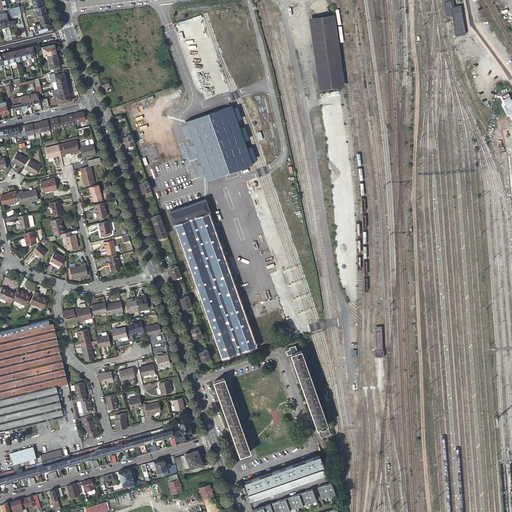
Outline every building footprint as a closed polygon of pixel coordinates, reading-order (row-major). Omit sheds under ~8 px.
[(41,0),(31,0),(33,8),(44,6),(44,5),(43,5),(41,0)] [(455,7),(453,0),(451,0),(447,1),(449,15),(455,14),(459,34),(468,32),(463,5),(455,7)] [(20,13),(18,6),(8,9),(10,15),(20,13)] [(44,6),(33,8),(33,9),(35,8),(36,16),(48,14),(47,14),(46,14),(44,6)] [(48,14),(36,16),(36,17),(38,16),(40,25),(50,22),(48,14)] [(329,16),(312,19),(321,88),(339,85),(329,16)] [(0,28),(15,25),(14,21),(8,22),(7,18),(0,19),(0,28)] [(321,88),(312,19),(309,19),(318,88),(321,88)] [(54,27),(52,22),(50,22),(40,25),(33,26),(34,33),(45,31),(45,33),(52,31),(54,27)] [(42,47),(44,56),(47,55),(56,53),(54,44),(42,47)] [(35,56),(33,46),(25,48),(27,58),(35,56)] [(27,58),(25,48),(19,50),(22,59),(27,58)] [(22,59),(19,50),(13,51),(15,61),(22,59)] [(13,51),(7,53),(9,62),(15,61),(13,51)] [(7,53),(1,54),(3,64),(9,62),(7,53)] [(47,55),(48,62),(58,60),(56,53),(47,55)] [(58,60),(48,62),(50,69),(53,68),(54,71),(60,70),(58,60)] [(60,70),(54,71),(54,75),(56,81),(66,79),(64,72),(61,73),(60,70)] [(67,86),(66,79),(56,81),(57,88),(67,86)] [(110,82),(102,84),(104,92),(108,90),(107,87),(111,85),(110,82)] [(67,86),(57,88),(59,95),(69,93),(67,86)] [(38,99),(37,93),(12,99),(13,105),(19,103),(28,102),(32,101),(38,99)] [(71,101),(69,93),(59,95),(56,96),(55,96),(56,104),(71,101)] [(28,102),(19,103),(20,108),(21,108),(28,107),(29,113),(32,113),(31,108),(30,108),(28,102)] [(497,113),(504,111),(502,102),(495,104),(497,113)] [(253,164),(232,106),(186,123),(207,181),(253,164)] [(85,120),(83,111),(73,113),(75,122),(85,120)] [(64,116),(61,117),(63,126),(66,125),(66,126),(74,124),(72,114),(64,115),(64,116)] [(63,126),(61,117),(57,118),(57,117),(49,119),(52,129),(60,127),(60,126),(63,126)] [(35,123),(37,132),(41,131),(41,132),(49,130),(47,120),(38,122),(39,122),(35,123)] [(25,131),(26,135),(34,133),(37,132),(35,123),(32,124),(32,123),(23,125),(25,131)] [(21,132),(19,126),(13,127),(15,136),(21,134),(21,132)] [(10,136),(8,128),(1,130),(3,137),(10,136)] [(136,144),(133,135),(126,137),(129,146),(136,144)] [(61,153),(62,155),(66,154),(65,152),(79,149),(76,139),(59,143),(61,153)] [(61,153),(59,143),(46,146),(48,157),(61,153)] [(81,148),(83,156),(83,158),(90,157),(90,155),(96,154),(94,145),(87,146),(81,148)] [(12,160),(22,166),(28,157),(17,151),(12,160)] [(25,166),(36,173),(41,164),(30,158),(25,166)] [(88,162),(89,167),(101,164),(100,159),(88,162)] [(95,184),(91,167),(81,169),(85,186),(95,184)] [(53,189),(57,188),(55,176),(50,177),(51,178),(41,181),(43,190),(53,188),(53,189)] [(153,192),(149,182),(143,185),(146,194),(153,192)] [(23,189),(19,190),(22,202),(39,198),(36,187),(32,188),(32,186),(29,186),(30,189),(23,190),(23,189)] [(103,200),(99,186),(89,188),(91,196),(93,195),(94,197),(93,197),(94,203),(103,200)] [(4,204),(19,200),(17,190),(1,194),(4,204)] [(54,213),(59,212),(62,211),(60,199),(50,201),(51,205),(52,205),(54,213)] [(246,307),(212,214),(207,200),(171,213),(224,361),(260,348),(246,307)] [(107,216),(105,203),(95,206),(98,218),(107,216)] [(217,212),(212,214),(246,307),(251,305),(217,212)] [(28,213),(19,215),(21,227),(31,225),(28,213)] [(169,236),(162,215),(153,218),(159,239),(169,236)] [(51,218),(55,233),(61,231),(65,231),(63,225),(62,225),(61,220),(62,220),(61,216),(51,218)] [(112,232),(109,221),(99,224),(101,235),(102,235),(110,233),(112,232)] [(34,229),(25,232),(26,236),(22,237),(22,238),(23,243),(24,244),(37,241),(34,229)] [(72,232),(71,229),(65,231),(61,231),(62,235),(65,235),(68,249),(79,246),(75,231),(72,232)] [(173,248),(169,237),(162,240),(166,251),(173,248)] [(116,253),(113,241),(107,242),(103,243),(104,248),(107,247),(109,255),(116,253)] [(39,242),(34,248),(42,255),(47,249),(39,242)] [(55,250),(51,258),(61,264),(64,259),(63,259),(64,255),(55,250)] [(116,256),(108,258),(110,265),(111,270),(120,268),(119,264),(118,264),(116,256)] [(73,276),(88,272),(86,261),(81,261),(82,263),(70,266),(73,276)] [(181,273),(178,264),(172,266),(175,275),(181,273)] [(7,304),(10,305),(13,299),(16,292),(2,287),(0,292),(0,296),(8,301),(7,304)] [(21,290),(18,288),(16,292),(13,299),(26,305),(30,295),(26,293),(21,291),(21,290)] [(35,291),(30,302),(44,308),(48,298),(38,294),(39,292),(35,291)] [(192,303),(189,294),(183,297),(185,305),(192,303)] [(138,300),(136,300),(138,312),(148,309),(145,296),(138,298),(138,300)] [(138,312),(136,300),(133,301),(132,299),(125,301),(128,314),(138,312)] [(121,302),(105,305),(107,312),(107,315),(123,312),(121,302)] [(105,305),(105,303),(97,305),(98,305),(96,306),(95,305),(91,306),(92,310),(93,315),(107,312),(105,305)] [(76,310),(78,321),(85,320),(92,318),(90,310),(89,307),(85,308),(84,304),(80,305),(81,309),(76,310)] [(62,312),(64,321),(75,319),(73,309),(62,312)] [(51,318),(19,326),(20,330),(17,331),(21,346),(39,342),(43,357),(48,356),(60,353),(60,351),(53,322),(52,322),(51,318)] [(128,326),(129,334),(133,333),(133,332),(136,331),(136,332),(143,330),(143,329),(142,323),(141,322),(131,325),(131,326),(128,326)] [(202,331),(199,323),(193,325),(196,334),(202,331)] [(158,325),(145,328),(147,336),(151,335),(153,334),(154,335),(161,333),(158,325)] [(20,330),(19,326),(17,327),(13,327),(14,332),(15,336),(15,337),(14,337),(15,339),(16,339),(20,356),(20,357),(19,358),(20,360),(21,360),(23,369),(26,369),(23,355),(24,355),(23,352),(22,352),(21,346),(17,331),(20,330)] [(383,350),(382,326),(375,327),(376,351),(375,351),(376,357),(384,356),(384,350),(383,350)] [(0,374),(23,369),(21,360),(20,360),(19,358),(20,357),(20,356),(16,339),(15,339),(14,337),(15,337),(15,336),(14,332),(13,327),(0,330),(0,374)] [(125,327),(111,330),(113,339),(117,338),(119,337),(119,338),(127,336),(127,335),(125,328),(125,327)] [(79,339),(81,347),(90,345),(91,345),(87,329),(78,331),(78,332),(79,339)] [(96,338),(98,347),(104,346),(110,344),(108,335),(107,335),(102,336),(96,338)] [(45,389),(56,387),(48,356),(43,357),(39,342),(21,346),(22,352),(23,352),(24,355),(23,355),(26,369),(29,368),(35,391),(45,389)] [(318,428),(327,424),(328,424),(301,350),(297,351),(294,344),(288,346),(289,348),(285,350),(287,354),(291,353),(318,428)] [(90,345),(81,347),(82,351),(83,351),(83,353),(85,361),(93,359),(90,345)] [(211,357),(208,347),(201,350),(204,359),(211,357)] [(67,384),(60,353),(48,356),(56,387),(59,386),(67,384)] [(158,367),(169,365),(167,355),(156,358),(158,367)] [(143,367),(143,366),(139,367),(141,376),(154,373),(152,364),(145,366),(143,367)] [(0,399),(3,399),(19,395),(35,391),(29,368),(26,369),(23,369),(0,374),(0,399)] [(134,377),(132,368),(128,369),(125,370),(125,369),(118,371),(121,380),(134,377)] [(101,384),(113,381),(110,372),(99,374),(101,384)] [(251,451),(224,378),(214,381),(241,455),(251,451)] [(161,395),(171,393),(168,381),(159,383),(161,395)] [(74,384),(77,398),(86,396),(85,392),(84,392),(83,390),(84,389),(83,382),(74,384)] [(59,402),(56,387),(45,389),(49,404),(59,402)] [(49,404),(45,389),(35,391),(42,422),(52,419),(49,404)] [(35,391),(19,395),(26,425),(42,422),(35,391)] [(114,394),(105,396),(107,404),(108,406),(107,406),(108,410),(117,408),(114,394)] [(3,399),(10,429),(26,425),(19,395),(3,399)] [(87,399),(86,396),(77,398),(78,399),(73,400),(74,402),(80,401),(82,411),(83,415),(88,414),(88,413),(91,412),(88,399),(87,399)] [(141,406),(140,404),(139,397),(127,399),(130,409),(141,406)] [(174,403),(173,403),(175,411),(183,409),(181,398),(173,400),(174,403)] [(0,431),(10,429),(3,399),(0,399),(0,431)] [(63,417),(59,402),(49,404),(52,419),(57,418),(63,417)] [(144,405),(146,414),(153,413),(160,411),(158,402),(144,405)] [(116,430),(126,428),(124,418),(125,417),(124,413),(114,416),(115,419),(113,420),(116,430)] [(83,421),(85,433),(88,432),(89,438),(97,436),(96,435),(95,430),(94,425),(92,419),(91,419),(90,415),(81,417),(81,421),(83,421)] [(174,438),(175,441),(187,438),(189,437),(190,436),(191,435),(191,434),(191,433),(188,421),(179,424),(181,430),(172,432),(173,435),(174,438)] [(330,433),(327,424),(318,428),(321,437),(330,433)] [(161,429),(163,438),(173,435),(172,432),(171,426),(161,429)] [(151,432),(153,441),(163,438),(161,429),(151,432)] [(141,435),(143,444),(153,441),(151,432),(141,435)] [(131,438),(133,447),(143,444),(141,435),(131,438)] [(126,449),(133,447),(131,438),(121,440),(123,449),(126,449)] [(113,452),(123,449),(121,440),(111,443),(113,452)] [(102,455),(113,452),(111,443),(100,446),(102,455)] [(102,455),(100,446),(89,449),(92,458),(102,455)] [(12,465),(36,458),(35,454),(33,448),(9,454),(12,465)] [(58,458),(63,457),(61,449),(40,455),(40,453),(35,454),(36,458),(38,464),(39,463),(47,461),(58,458)] [(79,452),(81,461),(92,458),(89,449),(83,451),(79,452)] [(201,463),(196,450),(174,458),(177,470),(184,468),(182,462),(186,460),(188,468),(201,463)] [(79,462),(81,461),(79,452),(69,455),(71,464),(79,462)] [(323,464),(320,454),(246,481),(250,491),(323,464)] [(61,467),(71,464),(69,455),(63,457),(58,458),(61,467)] [(12,465),(14,470),(15,470),(26,467),(37,464),(38,464),(36,458),(12,465)] [(50,470),(61,467),(58,458),(47,461),(50,470)] [(166,468),(163,458),(158,460),(162,475),(166,474),(165,469),(166,469),(166,468)] [(162,475),(158,460),(153,461),(157,477),(162,475)] [(37,464),(39,473),(50,470),(47,461),(39,463),(38,464),(37,464)] [(33,475),(39,473),(37,464),(26,467),(29,476),(33,475)] [(145,481),(149,479),(147,472),(144,464),(140,465),(145,481)] [(18,479),(29,476),(26,467),(15,470),(18,479)] [(123,470),(128,486),(139,483),(138,480),(134,481),(134,482),(133,482),(133,481),(129,468),(123,470)] [(328,468),(248,497),(251,503),(330,474),(328,468)] [(7,482),(18,479),(15,470),(14,470),(5,473),(7,482)] [(117,471),(122,488),(128,486),(123,470),(117,471)] [(177,479),(175,474),(165,477),(167,483),(177,479)] [(81,481),(84,491),(87,490),(93,489),(91,479),(81,481)] [(180,490),(177,479),(167,483),(171,494),(180,490)] [(78,493),(82,492),(84,491),(81,481),(66,486),(69,497),(79,494),(78,493)] [(333,481),(319,486),(323,497),(330,495),(333,502),(334,501),(332,494),(337,493),(333,481)] [(212,496),(209,485),(199,488),(203,499),(212,496)] [(314,488),(272,503),(275,511),(283,511),(284,511),(286,511),(298,507),(299,511),(301,511),(299,506),(311,502),(314,509),(315,508),(313,501),(318,499),(314,488)] [(55,511),(59,510),(60,509),(54,489),(49,491),(55,511)] [(38,501),(36,494),(27,497),(23,498),(25,507),(35,503),(37,509),(40,508),(38,501)] [(12,505),(8,506),(10,511),(22,508),(22,507),(25,507),(23,498),(20,499),(21,504),(14,506),(15,508),(13,509),(12,505)] [(21,504),(20,499),(7,502),(8,506),(12,505),(13,509),(15,508),(14,506),(21,504)] [(10,511),(8,506),(7,502),(2,504),(3,508),(3,511),(4,511),(10,511)] [(107,511),(105,503),(90,508),(91,511),(107,511)] [(273,511),(271,503),(253,510),(253,511),(273,511)]
